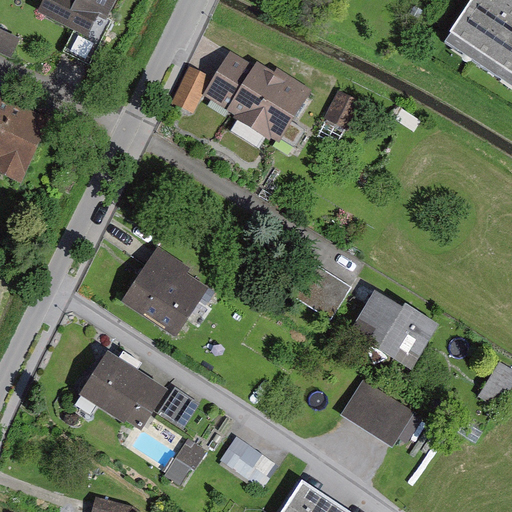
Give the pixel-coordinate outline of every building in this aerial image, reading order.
[(127,0),(51,0),(46,10),(84,30),(99,38),(110,17),(116,21),(127,0)] [(511,0),(480,0),(451,41),(511,80),(511,0)] [(84,30),(72,53),(82,59),(95,65),(116,21),(110,17),(99,38),(84,30)] [(26,39),(0,26),(0,49),(17,57),(26,39)] [(260,71),(232,52),(224,64),(206,89),(285,142),(319,91),(287,70),(284,76),(265,64),(260,71)] [(194,109),(214,73),(193,61),(173,97),(194,109)] [(63,124),(0,93),(0,155),(9,160),(4,170),(33,184),(63,124)] [(195,271),(162,250),(159,255),(131,300),(186,334),(214,289),(192,275),(195,271)] [(359,288),(323,264),(301,298),(337,322),(359,288)] [(415,309),(386,292),(362,333),(423,369),(449,325),(417,306),(415,309)] [(176,390),(119,354),(93,393),(150,430),(176,390)] [(511,396),(511,365),(508,363),(487,397),(505,408),(511,396)] [(422,413),(371,382),(351,415),(372,428),(401,446),(422,413)] [(240,425),(221,452),(262,480),(281,453),(240,425)] [(344,511),(306,487),(288,511),(344,511)] [(143,511),(142,511),(101,499),(96,511),(143,511)]
